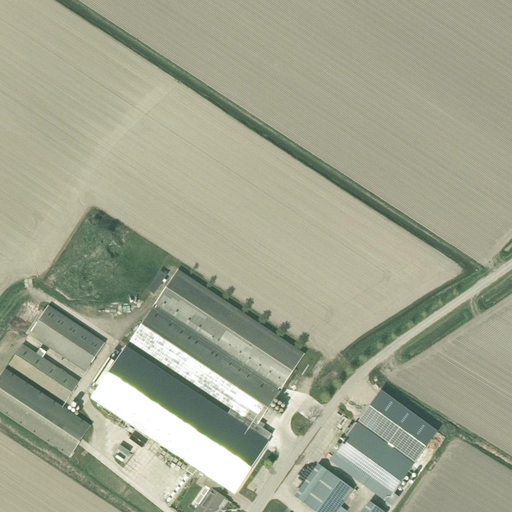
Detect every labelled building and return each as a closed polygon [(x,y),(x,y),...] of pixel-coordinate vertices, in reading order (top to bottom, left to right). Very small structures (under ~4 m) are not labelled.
[(180,271),(132,342),(231,409),(255,425),(256,423),(302,354),(180,271)] [(86,372),(105,343),(48,306),(29,334),(86,372)] [(66,403),(79,382),(23,345),(9,365),(66,403)] [(108,359),(92,383),(99,388),(93,396),(235,491),(272,434),(256,423),(255,425),(231,409),(226,416),(124,349),(115,363),(108,359)] [(0,410),(69,457),(73,451),(90,426),(6,370),(0,379),(0,410)] [(357,424),(414,462),(431,438),(376,398),(357,424)] [(355,424),(332,457),(389,498),(413,464),(355,424)] [(295,496),(316,511),(345,511),(347,511),(341,507),(353,489),(318,464),(295,496)] [(214,511),(224,498),(220,495),(225,488),(208,477),(203,484),(208,487),(206,490),(204,489),(195,502),(200,505),(195,511),(214,511)] [(384,511),(370,502),(362,511),(384,511)]
